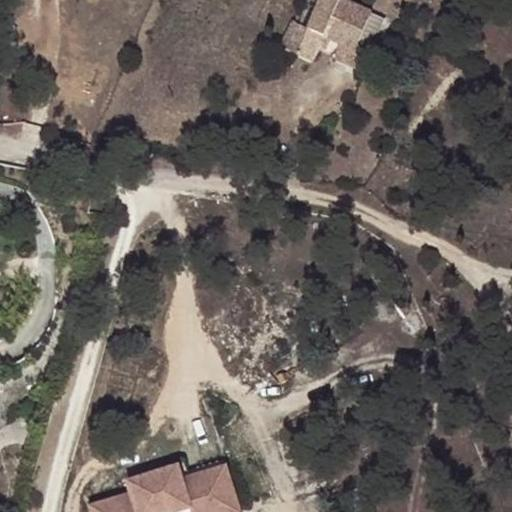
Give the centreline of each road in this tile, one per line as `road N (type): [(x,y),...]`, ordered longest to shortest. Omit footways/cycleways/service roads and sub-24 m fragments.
road 1 (residential): [(0,141),(366,213)]
road 2 (track): [(255,416),(369,362),(394,359),(418,369),(433,402),(414,511)]
